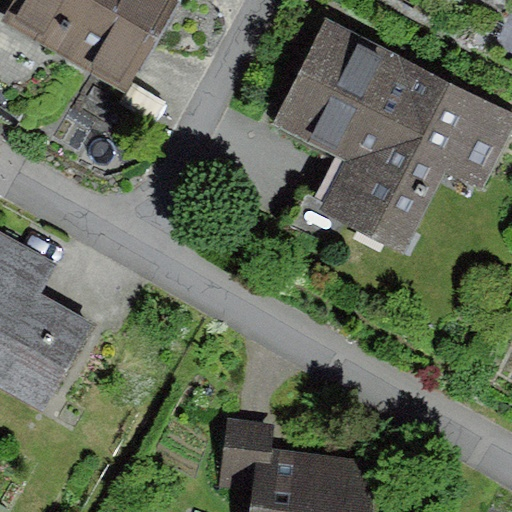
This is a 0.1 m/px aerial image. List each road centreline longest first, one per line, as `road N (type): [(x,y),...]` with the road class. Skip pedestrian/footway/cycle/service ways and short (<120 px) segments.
road 1 (residential): [(511,474),(131,243)]
road 2 (residential): [(266,0),(131,243)]
road 3 (residential): [(131,243),(6,173)]
